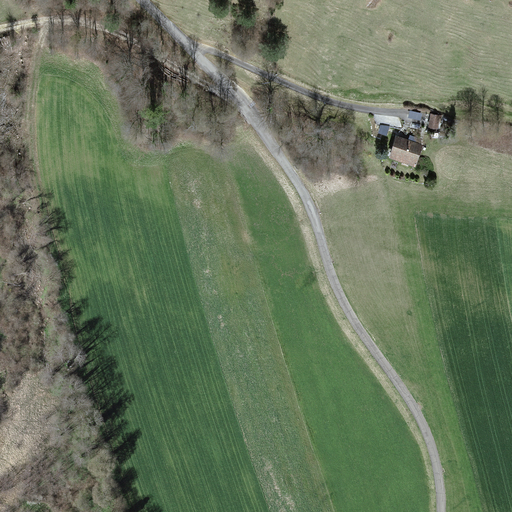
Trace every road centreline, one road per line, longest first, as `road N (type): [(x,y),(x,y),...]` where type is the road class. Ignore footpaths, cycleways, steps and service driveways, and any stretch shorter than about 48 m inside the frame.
road 1 (unclassified): [(142,0),(230,91),(293,176),(339,294),(431,443),(441,511)]
road 2 (track): [(0,27),(62,18),(124,29),(202,83),(230,91)]
